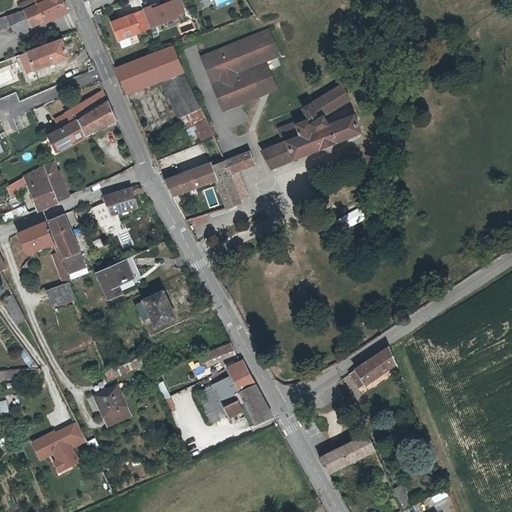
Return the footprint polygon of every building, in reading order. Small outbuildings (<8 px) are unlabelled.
[(24,6),(26,10),(32,25),(33,26),(47,20),(38,0),(24,6)] [(37,0),(38,0),(47,20),(69,10),(64,0),(37,0)] [(182,0),(173,0),(112,23),(120,45),(190,19),(182,0)] [(9,16),(14,24),(18,31),(32,25),(26,10),(9,16)] [(4,28),(14,24),(9,16),(1,19),(4,28)] [(59,30),(62,39),(64,39),(66,38),(79,33),(75,23),(59,30)] [(276,54),(273,46),(267,33),(265,34),(260,35),(269,57),(276,54)] [(262,60),(269,57),(260,35),(211,56),(217,70),(224,67),(227,74),(220,77),(213,79),(224,108),(259,93),(251,72),(258,69),(255,62),(262,60)] [(71,59),(64,39),(62,39),(28,52),(35,71),(36,72),(71,59)] [(122,82),(124,85),(152,73),(180,63),(177,57),(172,47),(147,57),(117,69),(122,82)] [(35,71),(28,52),(19,56),(26,74),(35,71)] [(217,70),(211,56),(204,59),(213,79),(220,77),(227,74),(224,67),(217,70)] [(273,87),(262,60),(255,62),(258,69),(251,72),(259,93),(273,87)] [(184,72),(180,63),(152,73),(124,85),(128,94),(156,83),(184,72)] [(167,80),(179,104),(196,97),(188,80),(184,72),(167,80)] [(323,115),(351,100),(342,85),(338,87),(328,93),(325,95),(308,105),(317,119),(323,115)] [(328,93),(338,87),(337,85),(327,91),(328,93)] [(55,120),(61,130),(76,121),(109,102),(104,91),(55,120)] [(117,121),(109,102),(76,121),(61,130),(49,137),(57,154),(117,121)] [(312,123),(310,125),(313,131),(328,125),(323,115),(317,119),(308,105),(303,108),(312,123)] [(281,133),(285,143),(263,151),(272,169),(293,160),(320,149),(362,133),(355,115),(328,125),(313,131),(310,125),(308,121),(299,124),(298,122),(279,129),(281,133)] [(241,203),(240,200),(229,174),(240,170),(255,164),(250,151),(225,161),(212,166),(217,179),(219,183),(228,209),(241,203)] [(194,188),(217,179),(212,166),(211,163),(165,180),(169,187),(173,196),(194,188)] [(30,185),(48,175),(45,165),(38,168),(34,171),(25,176),(30,185)] [(50,178),(55,192),(67,187),(60,170),(48,175),(50,178)] [(229,174),(240,200),(251,196),(240,170),(229,174)] [(50,178),(48,175),(30,185),(39,210),(59,202),(58,201),(55,192),(50,178)] [(67,187),(55,192),(58,201),(70,196),(67,187)] [(113,222),(111,218),(137,210),(133,200),(130,188),(101,197),(102,203),(91,209),(99,228),(113,222)] [(224,207),(220,199),(203,206),(208,215),(224,207)] [(23,205),(1,214),(4,220),(25,211),(23,205)] [(340,216),(345,226),(364,218),(359,207),(340,216)] [(48,220),(67,265),(83,258),(65,213),(48,220)] [(205,219),(196,223),(199,229),(207,225),(209,224),(207,218),(205,219)] [(27,253),(45,247),(54,243),(45,221),(19,233),(27,253)] [(57,249),(54,243),(45,247),(48,252),(57,249)] [(64,269),(58,253),(53,256),(59,271),(64,269)] [(131,267),(139,267),(134,256),(127,259),(131,267)] [(71,274),(87,267),(83,258),(67,265),(71,274)] [(146,282),(139,267),(131,267),(127,259),(120,262),(97,273),(109,299),(146,282)] [(90,274),(87,267),(71,274),(73,280),(90,274)] [(70,283),(46,291),(53,308),(76,298),(70,283)] [(175,316),(161,287),(138,297),(152,327),(175,316)] [(14,296),(7,300),(18,321),(25,317),(14,296)] [(230,342),(201,355),(204,362),(234,350),(232,347),(230,342)] [(386,346),(353,366),(363,383),(396,362),(386,346)] [(26,365),(33,362),(26,349),(20,352),(26,365)] [(255,382),(242,358),(224,366),(229,375),(238,391),(255,382)] [(274,416),(255,382),(238,391),(229,375),(210,384),(228,417),(242,411),(251,427),(274,416)] [(119,383),(93,394),(107,427),(133,417),(119,383)] [(78,419),(31,439),(40,461),(53,455),(60,471),(81,462),(74,447),(87,441),(78,419)] [(367,432),(342,444),(351,463),(360,458),(367,473),(377,468),(384,483),(390,480),(367,432)] [(351,463),(342,444),(317,456),(326,475),(351,463)] [(401,485),(394,488),(403,508),(411,505),(401,485)] [(436,500),(447,496),(445,490),(434,494),(436,500)]
